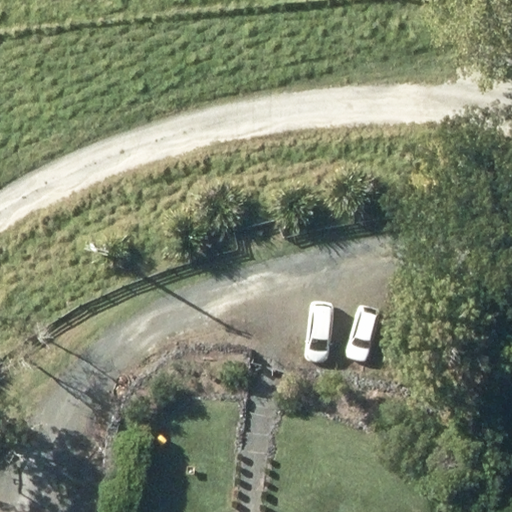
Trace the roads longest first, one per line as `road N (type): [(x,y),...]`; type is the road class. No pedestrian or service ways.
road 1 (track): [(511,317),(413,303),(280,300),(152,331),(46,418),(11,511)]
road 2 (track): [(511,137),(388,112),(220,127),(80,184),(0,230)]
